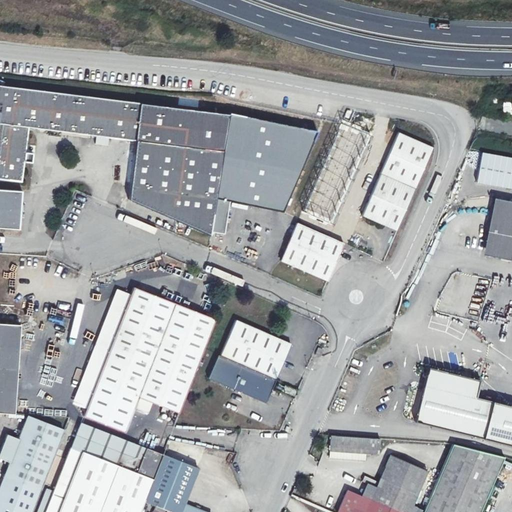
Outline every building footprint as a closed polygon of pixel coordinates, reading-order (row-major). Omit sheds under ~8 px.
[(0,87),(0,181),(21,184),(28,129),(95,137),(94,145),(106,147),(107,139),(134,142),(127,201),(141,207),(177,211),(176,221),(176,225),(208,236),(222,114),(0,87)] [(240,96),(229,96),(228,107),(239,108),(240,96)] [(303,121),(240,110),(235,150),(298,160),(303,121)] [(396,231),(414,189),(432,148),(396,133),(378,174),(361,216),(396,231)] [(511,157),(481,153),(477,184),(511,188),(511,157)] [(509,238),(511,222),(511,207),(496,204),(489,234),(490,234),(486,252),(503,256),(507,237),(509,238)] [(177,211),(141,207),(176,221),(177,211)] [(342,244),(294,225),(279,263),(327,282),(327,281),(342,244)] [(84,407),(81,417),(120,434),(130,408),(134,398),(148,403),(173,413),(208,320),(129,290),(125,301),(84,407)] [(113,297),(72,403),(84,407),(125,301),(113,297)] [(232,322),(218,357),(274,381),(289,345),(232,322)] [(20,327),(0,325),(0,412),(15,414),(20,327)] [(274,381),(215,357),(206,380),(264,405),(274,381)] [(456,376),(423,367),(409,422),(511,448),(511,408),(471,398),(476,381),(466,378),(466,376),(465,373),(459,372),(456,373),(456,376)] [(294,392),(282,387),(280,393),(292,398),(294,392)] [(134,398),(130,408),(144,414),(148,403),(134,398)] [(0,511),(28,511),(58,431),(21,417),(13,439),(1,434),(0,436),(0,461),(4,463),(0,474),(0,511)] [(131,450),(79,429),(71,451),(133,475),(143,449),(133,445),(131,450)] [(379,454),(380,438),(331,435),(331,451),(379,454)] [(480,511),(503,459),(451,445),(422,511),(480,511)] [(46,511),(137,511),(142,500),(159,455),(143,449),(133,475),(71,451),(70,451),(46,511)] [(197,470),(159,455),(142,500),(164,509),(170,511),(203,511),(182,503),(197,470)] [(373,490),(368,502),(363,511),(408,511),(409,509),(425,471),(388,455),(373,490)] [(364,486),(359,498),(368,502),(373,490),(364,486)] [(335,511),(363,511),(368,502),(359,498),(343,493),(335,511)]
